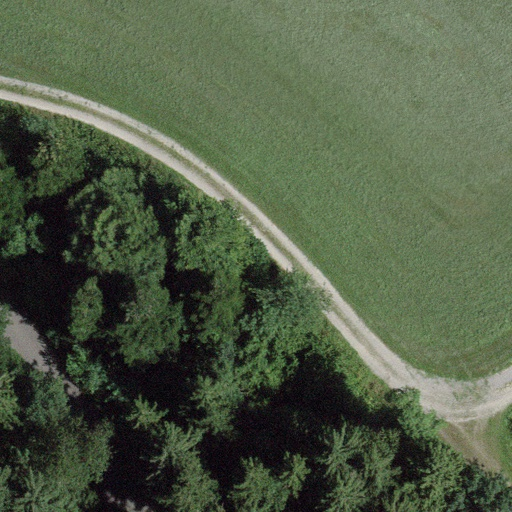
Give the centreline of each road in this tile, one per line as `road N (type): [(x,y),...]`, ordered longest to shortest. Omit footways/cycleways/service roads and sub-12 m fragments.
road 1 (track): [(511,388),(499,401),(394,394),(138,119),(0,83)]
road 2 (unclassified): [(0,318),(98,511)]
